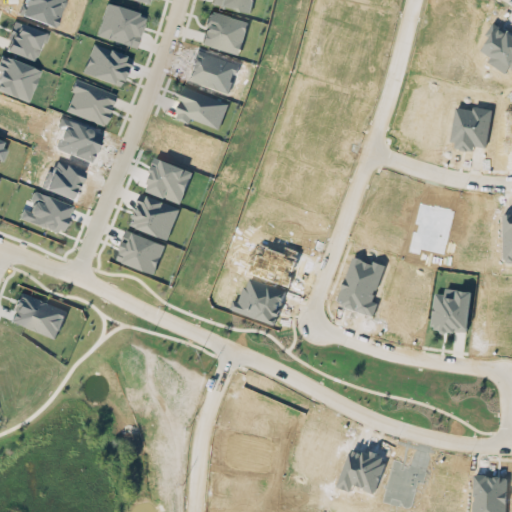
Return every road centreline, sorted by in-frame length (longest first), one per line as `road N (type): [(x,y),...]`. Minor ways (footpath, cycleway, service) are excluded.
road 1 (residential): [(152,314),(396,432),(511,449),(397,67),(312,315),(317,329),(388,355),(510,379),(511,449)]
road 2 (residential): [(180,0),(77,278)]
road 3 (residential): [(0,245),(152,314)]
road 4 (residential): [(232,351),(197,453),(192,511)]
road 5 (residential): [(368,155),(432,176),(511,187)]
